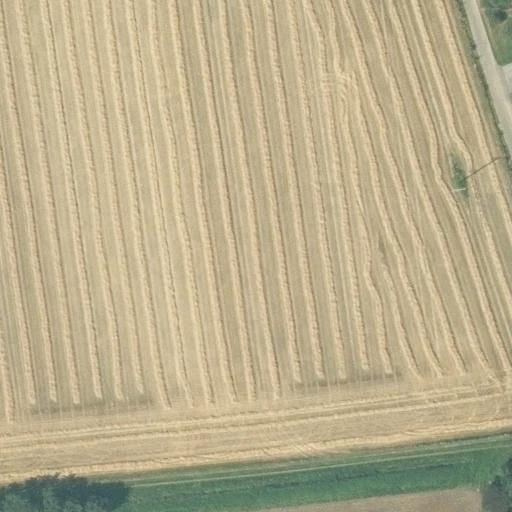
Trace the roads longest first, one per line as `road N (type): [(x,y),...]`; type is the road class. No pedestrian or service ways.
road 1 (track): [(0,500),(511,433)]
road 2 (unclassified): [(511,133),(470,0)]
